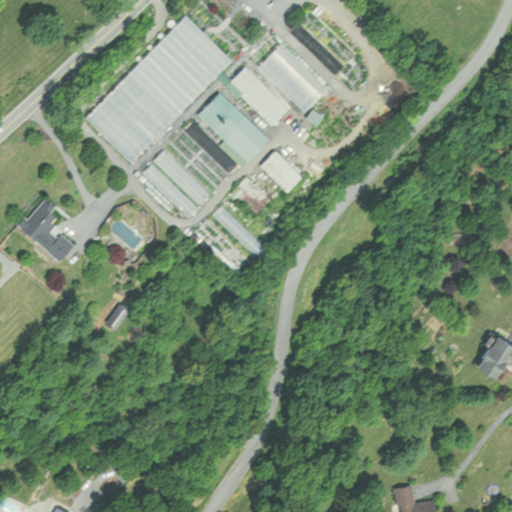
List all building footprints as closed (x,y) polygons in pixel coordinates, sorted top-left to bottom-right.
[(131,160),(215,74),(238,96),(241,93),(272,124),(288,107),(280,99),(285,93),(263,72),(258,77),(244,64),(230,79),(220,69),(231,58),(185,13),(85,116),(131,160)] [(312,102),(326,89),(280,41),(266,54),(312,102)] [(224,138),(219,143),(241,164),(268,137),(220,89),(198,111),(224,138)] [(202,204),(214,192),(166,146),(155,158),(202,204)] [(286,190),(301,175),(274,148),(260,163),(286,190)] [(149,177),(189,216),(198,207),(159,168),(149,177)] [(234,189),(258,208),(269,194),(245,175),(234,189)] [(55,205),(44,196),(19,225),(60,260),(74,243),(50,222),(56,216),(50,210),(55,205)] [(511,366),(511,364),(511,343),(496,333),(476,365),(495,377),(504,362),(511,366)] [(436,511),(435,499),(414,501),(412,484),(395,486),(397,511),(436,511)]
